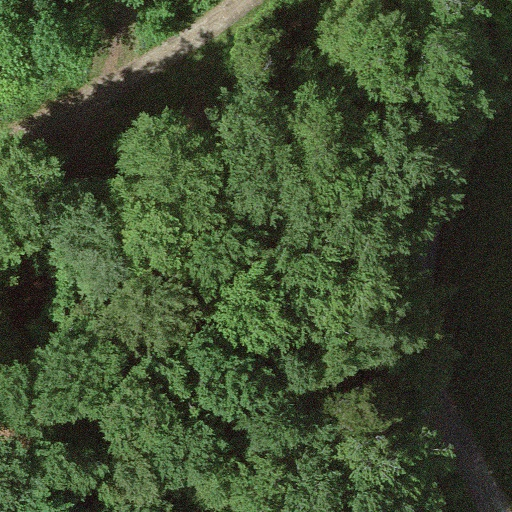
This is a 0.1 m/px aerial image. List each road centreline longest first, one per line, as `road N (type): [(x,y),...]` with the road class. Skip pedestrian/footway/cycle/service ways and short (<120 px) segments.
road 1 (unclassified): [(393,511),(403,343),(458,0)]
road 2 (track): [(0,132),(218,0)]
road 3 (track): [(403,343),(489,511)]
